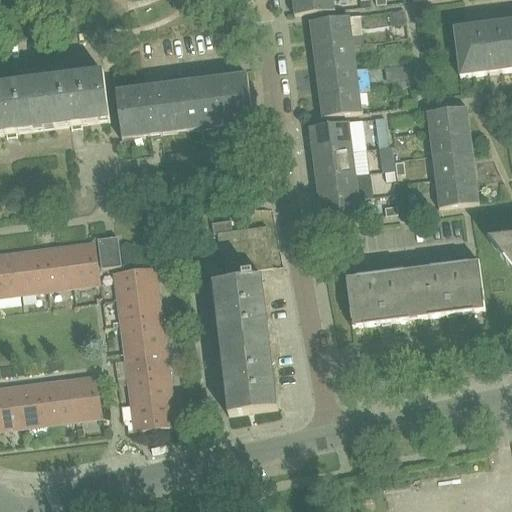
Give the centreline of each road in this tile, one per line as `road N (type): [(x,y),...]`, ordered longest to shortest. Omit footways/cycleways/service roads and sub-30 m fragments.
road 1 (residential): [(332,438),(286,205),(258,0)]
road 2 (tertiary): [(32,511),(79,494),(332,438)]
road 3 (tertiary): [(332,438),(511,402)]
